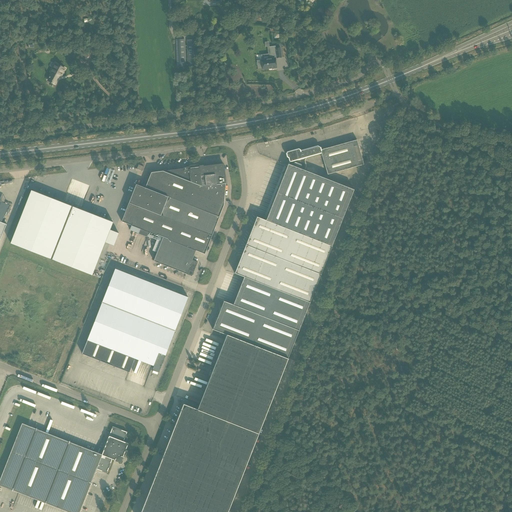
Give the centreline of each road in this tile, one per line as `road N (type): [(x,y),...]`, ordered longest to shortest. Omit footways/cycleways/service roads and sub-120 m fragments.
road 1 (unknown): [(359,108),(371,167),(229,511)]
road 2 (secondary): [(0,153),(263,119),(389,80)]
road 3 (unclassified): [(43,131),(280,100),(354,78),(374,56)]
road 4 (unclassified): [(156,425),(242,205),(236,140)]
road 5 (unclassified): [(0,172),(236,140)]
road 6 (unclassified): [(156,425),(0,365)]
road 7 (unknown): [(109,408),(101,428),(94,427),(17,394),(0,423)]
road 8 (unclassified): [(236,140),(371,104)]
road 9 (track): [(396,94),(511,167)]
road 10 (unclassified): [(374,56),(317,41),(267,0)]
